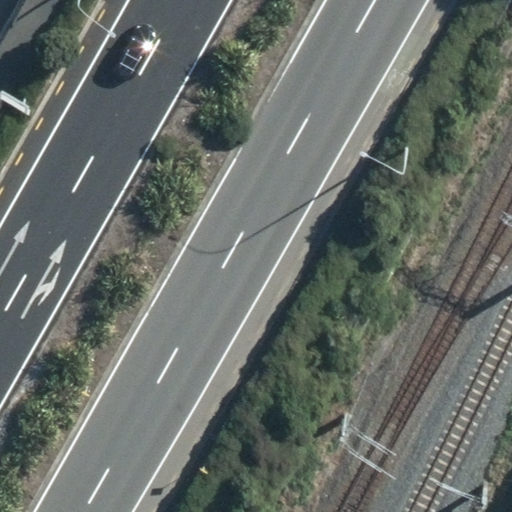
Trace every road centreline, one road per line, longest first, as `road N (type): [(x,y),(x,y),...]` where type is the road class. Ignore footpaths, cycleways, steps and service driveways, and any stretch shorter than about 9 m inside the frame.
road 1 (primary): [(373,0),(83,511)]
road 2 (primary): [(0,293),(160,0)]
